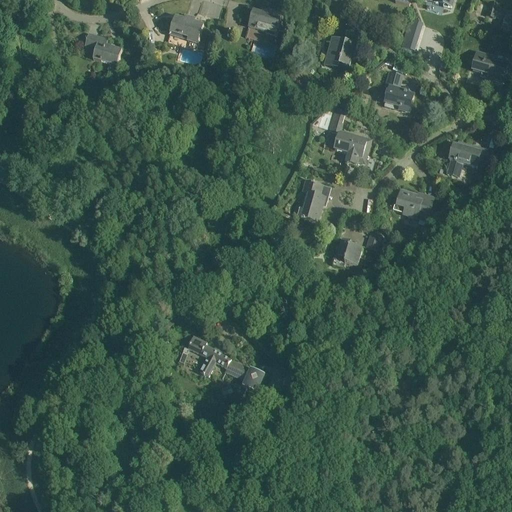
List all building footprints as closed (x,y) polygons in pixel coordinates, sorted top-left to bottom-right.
[(451,10),(453,0),(424,0),(425,1),(436,4),(436,5),(451,10)] [(477,7),(479,0),(472,0),(470,8),(474,9),(474,7),(477,7)] [(504,32),(511,34),(511,16),(511,14),(498,10),(499,6),(491,4),(487,19),(495,22),(496,19),(507,22),(504,32)] [(272,47),(276,32),(278,32),(283,18),(263,12),(262,16),(253,13),(246,40),(272,47)] [(198,47),(204,27),(195,24),(196,21),(185,18),(184,21),(175,18),(167,45),(194,53),(196,46),(198,47)] [(115,76),(122,51),(107,47),(109,41),(89,35),(85,49),(96,52),(93,62),(110,67),(108,73),(115,76)] [(349,70),(356,47),(334,40),(325,71),(338,74),(339,67),(349,70)] [(404,40),(401,48),(415,52),(418,44),(404,40)] [(494,64),(495,59),(478,55),(473,72),(489,77),(488,81),(503,85),(508,68),(494,64)] [(398,112),(410,115),(415,98),(407,96),(407,94),(399,92),(403,78),(390,74),(386,89),(389,90),(384,106),(398,110),(398,112)] [(372,141),(354,136),(342,132),(344,125),(342,125),(345,115),(347,115),(347,114),(335,110),(329,132),(331,133),(331,134),(338,136),(334,152),(349,156),(346,164),(357,167),(358,165),(365,167),(372,141)] [(478,166),(489,169),(494,154),(482,151),(481,154),(467,150),(469,146),(459,144),(458,148),(454,147),(450,162),(451,162),(447,176),(457,178),(460,179),(463,165),(468,166),(477,170),(478,166)] [(502,156),(500,166),(506,168),(509,158),(502,156)] [(322,198),(325,188),(307,183),(303,194),(308,195),(301,220),(318,225),(326,199),(322,198)] [(428,224),(433,206),(435,200),(424,196),(423,199),(401,193),(397,207),(405,210),(403,217),(428,224)] [(441,201),(435,200),(433,206),(439,208),(441,201)] [(365,247),(378,251),(382,238),(370,234),(365,247)] [(358,268),(360,261),(363,252),(358,250),(359,247),(343,242),(338,259),(336,259),(334,266),(344,269),(346,265),(358,268)] [(250,371),(205,350),(208,345),(194,339),(188,351),(201,357),(207,361),(200,374),(209,379),(217,365),(227,370),(226,373),(245,382),(242,388),(247,390),(246,393),(252,396),(253,393),(257,395),(265,376),(251,370),(250,371)] [(167,360),(162,355),(155,363),(160,368),(167,360)] [(276,402),(270,403),(272,424),(278,423),(276,402)]
